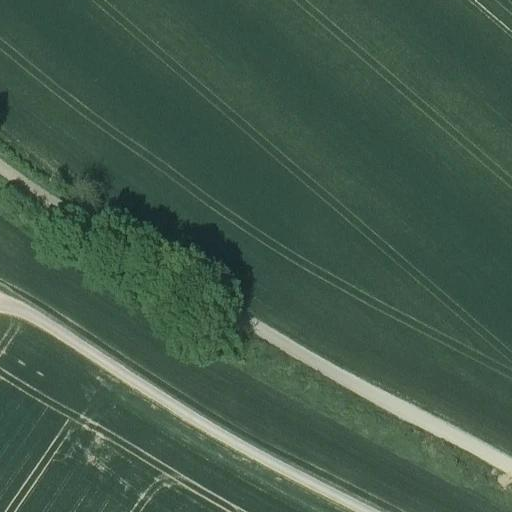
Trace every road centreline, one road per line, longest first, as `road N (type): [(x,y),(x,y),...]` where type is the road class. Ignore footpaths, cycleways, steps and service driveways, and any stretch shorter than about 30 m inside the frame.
road 1 (track): [(511,475),(0,162)]
road 2 (unclassified): [(364,511),(27,312),(0,304)]
